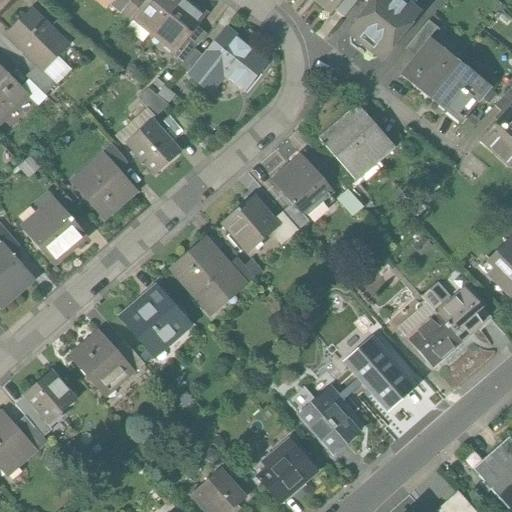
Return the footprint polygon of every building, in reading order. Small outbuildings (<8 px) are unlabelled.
[(115,0),(115,1),(114,1),(109,6),(120,15),(132,0),(115,0)] [(139,0),(132,0),(121,14),(130,22),(132,19),(144,4),(139,0)] [(147,0),(144,4),(132,19),(154,37),(183,0),(147,0)] [(185,0),(183,0),(154,37),(175,54),(176,54),(188,39),(206,17),(185,0)] [(312,0),(331,15),(334,12),(343,0),(312,0)] [(358,0),(343,0),(334,12),(343,19),(358,0)] [(374,0),(369,6),(347,34),(381,61),(419,15),(400,0),(374,0)] [(67,46),(32,11),(7,37),(37,67),(42,72),(67,46)] [(428,22),(405,50),(415,58),(429,40),(430,41),(439,31),(428,22)] [(217,23),(202,41),(211,49),(226,30),(217,23)] [(265,65),(236,41),(237,39),(226,30),(211,49),(188,77),(204,90),(218,72),(242,92),(265,65)] [(188,39),(176,54),(175,54),(173,57),(183,65),(197,46),(188,39)] [(453,66),(427,45),(430,41),(429,40),(415,58),(400,77),(427,99),(457,63),(456,62),(453,66)] [(457,63),(427,99),(460,126),(490,89),(457,63)] [(42,72),(37,67),(25,78),(28,81),(44,96),(55,85),(42,72)] [(20,90),(0,69),(0,114),(4,110),(9,114),(27,96),(20,90)] [(44,96),(28,81),(20,90),(27,96),(38,107),(46,98),(44,96)] [(511,91),(510,89),(495,107),(503,115),(504,115),(508,111),(511,106),(511,91)] [(168,107),(148,90),(137,99),(154,119),(168,107)] [(358,107),(319,141),(351,177),(390,144),(358,107)] [(503,115),(479,141),(509,168),(511,164),(511,114),(508,111),(504,115),(503,115)] [(180,154),(151,121),(126,144),(154,177),(180,154)] [(127,163),(112,146),(102,154),(107,160),(117,171),(127,163)] [(301,158),(290,167),(289,166),(270,182),(291,206),(303,220),(333,194),(301,158)] [(107,160),(75,188),(103,221),(136,192),(117,171),(107,160)] [(347,192),(338,198),(351,216),(360,209),(347,192)] [(82,216),(67,198),(58,205),(73,224),(82,216)] [(272,222),(252,199),(237,212),(237,211),(222,224),(248,254),(277,228),(272,222)] [(57,205),(43,217),(39,212),(20,228),(52,265),(85,237),(73,224),(58,205),(57,205)] [(303,220),(291,206),(282,214),(297,232),(306,224),(303,220)] [(297,232),(282,214),(272,222),(277,228),(287,240),(297,232)] [(21,249),(0,224),(0,243),(12,257),(21,249)] [(203,240),(170,269),(206,311),(239,282),(227,267),(203,240)] [(511,292),(511,242),(510,240),(488,262),(499,275),(495,279),(510,294),(511,292)] [(0,243),(0,309),(0,310),(34,281),(12,257),(0,243)] [(254,280),(236,259),(227,267),(239,282),(245,288),(254,280)] [(437,285),(421,298),(436,315),(449,303),(447,300),(448,299),(437,285)] [(189,327),(155,287),(144,297),(151,304),(125,326),(149,354),(162,343),(166,347),(189,327)] [(449,303),(436,315),(457,339),(469,329),(473,333),(490,318),(465,290),(449,303)] [(436,315),(407,340),(432,369),(449,354),(445,349),(457,339),(436,315)] [(114,350),(98,331),(67,358),(104,400),(135,374),(114,350)] [(372,337),(342,363),(357,380),(347,388),(352,393),(361,385),(387,414),(417,388),(372,337)] [(144,366),(123,343),(114,350),(135,374),(144,366)] [(74,402),(49,374),(22,397),(24,399),(38,416),(43,422),(54,412),(58,417),(74,402)] [(330,388),(298,416),(330,452),(342,441),(346,445),(359,434),(336,408),(352,393),(347,388),(337,397),(330,388)] [(38,416),(24,399),(15,407),(29,423),(38,416)] [(20,435),(3,415),(0,417),(0,471),(5,477),(33,452),(34,451),(20,435)] [(31,426),(20,435),(34,451),(33,452),(35,454),(47,444),(31,426)] [(511,440),(510,439),(474,470),(483,482),(482,483),(489,492),(491,490),(509,511),(510,511),(511,511),(511,440)] [(290,442),(277,454),(282,459),(259,479),(279,503),(315,471),(290,442)] [(231,511),(245,500),(219,472),(191,496),(203,510),(208,506),(213,511),(231,511)] [(475,511),(457,493),(437,511),(475,511)]
